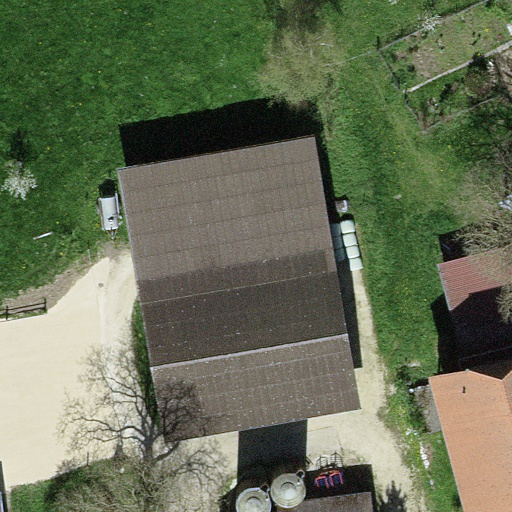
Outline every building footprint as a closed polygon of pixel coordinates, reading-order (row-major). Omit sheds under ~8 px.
[(315,128),(119,162),(166,435),(362,402),(315,128)] [(430,364),(468,511),(471,511),(511,501),(511,275),(447,292),(464,355),(430,364)] [(316,486),(327,490),(338,487),(345,478),(346,466),(339,457),(329,453),(318,456),(310,465),(310,476),(316,486)] [(277,491),(287,495),(298,493),(305,485),(306,474),(301,464),(291,460),(280,462),(273,470),(272,481),(277,491)] [(373,511),(372,490),(284,497),(285,511),(373,511)]
